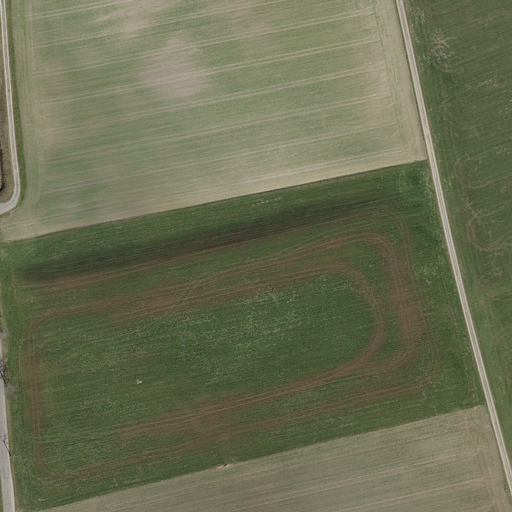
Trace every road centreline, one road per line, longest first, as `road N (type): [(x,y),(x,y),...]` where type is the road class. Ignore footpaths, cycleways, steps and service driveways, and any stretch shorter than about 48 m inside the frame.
road 1 (track): [(511,459),(425,140),(397,0)]
road 2 (track): [(2,0),(17,192),(0,209)]
road 3 (unclassified): [(10,511),(0,376)]
